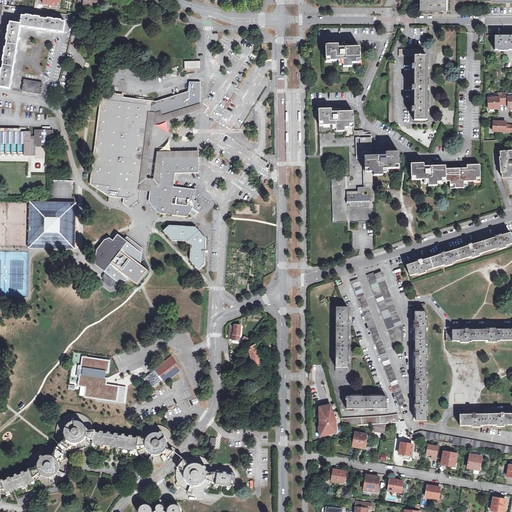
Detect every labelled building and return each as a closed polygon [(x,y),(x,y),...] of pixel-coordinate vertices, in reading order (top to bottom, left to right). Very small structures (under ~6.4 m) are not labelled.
[(447,0),(420,0),(421,10),(447,10),(447,0)] [(20,24),(20,27),(42,30),(43,19),(22,16),(20,24)] [(43,19),(42,30),(63,33),(65,22),(43,19)] [(6,42),(17,44),(20,27),(20,24),(10,23),(6,42)] [(494,49),(511,49),(511,35),(495,36),(494,49)] [(3,67),(13,68),(17,44),(6,42),(3,67)] [(361,47),(349,48),(344,48),(340,48),(340,45),(326,45),(326,48),(327,62),(340,62),(340,65),(344,65),(344,68),(354,68),(354,63),(361,63),(361,47)] [(425,48),(415,48),(414,55),(414,64),(412,64),(412,69),(414,69),(414,86),(412,86),(412,90),(414,90),(414,107),(411,107),(411,111),(414,111),(413,120),(426,120),(426,55),(425,55),(425,48)] [(184,62),(184,70),(200,70),(201,62),(184,62)] [(13,68),(3,67),(0,82),(0,87),(10,89),(13,68)] [(43,83),(24,80),(22,91),(41,94),(43,83)] [(138,201),(139,190),(149,114),(154,114),(159,113),(161,118),(200,106),(200,83),(190,83),(188,93),(155,103),(101,96),(89,184),(108,197),(119,198),(123,199),(122,203),(128,208),(138,201)] [(503,92),(498,93),(498,98),(488,98),(489,109),(499,108),(499,104),(503,104),(503,92)] [(507,92),(503,92),(503,104),(507,104),(508,108),(511,107),(511,96),(507,97),(507,92)] [(161,158),(198,158),(199,158),(200,158),(200,152),(156,153),(155,163),(149,162),(150,152),(153,126),(200,112),(201,106),(200,106),(161,118),(159,113),(154,114),(149,114),(139,190),(149,191),(150,185),(158,186),(161,158)] [(331,110),(319,110),(319,126),(320,149),(350,148),(350,178),(333,178),(333,223),(367,223),(374,223),(374,179),(383,178),(383,175),(388,175),(388,172),(400,172),(400,155),(387,155),(387,159),(377,159),(374,159),(372,137),(365,137),(365,133),(365,132),(355,132),(354,113),(341,113),(331,112),(331,110)] [(506,122),(493,122),(493,132),(511,131),(511,124),(506,125),(506,122)] [(0,130),(0,155),(35,155),(36,145),(52,145),(52,139),(56,139),(56,136),(52,136),(52,130),(34,130),(34,135),(31,135),(31,131),(0,130)] [(503,178),(511,176),(511,154),(511,155),(511,151),(501,152),(503,178)] [(198,174),(198,158),(161,158),(158,186),(150,185),(149,191),(148,202),(156,214),(186,217),(189,214),(193,208),(194,202),(195,191),(172,187),(174,174),(198,174)] [(427,164),(412,163),(412,179),(424,179),(424,183),(429,183),(429,185),(437,185),(438,181),(447,181),(447,184),(456,184),(456,188),(464,188),(464,185),(468,185),(468,181),(480,182),(481,167),(468,167),(467,170),(463,170),(447,170),(447,166),(435,166),(427,166),(427,164)] [(78,202),(72,202),(31,201),(30,246),(77,247),(78,202)] [(193,208),(189,214),(194,217),(196,214),(195,213),(196,211),(198,209),(196,207),(198,205),(196,204),(196,202),(194,202),(193,208)] [(264,243),(265,227),(257,227),(257,222),(250,222),(250,243),(264,243)] [(163,232),(171,242),(186,242),(190,246),(189,261),(198,271),(204,266),(206,240),(195,228),(169,226),(163,232)] [(511,232),(407,265),(410,276),(418,274),(419,275),(426,273),(426,271),(445,265),(445,267),(453,264),(453,263),(472,257),(472,258),(479,256),(479,255),(498,249),(498,250),(506,248),(505,246),(511,244),(511,232)] [(98,250),(95,264),(104,271),(103,282),(110,287),(128,280),(134,286),(145,271),(140,267),(142,253),(118,235),(113,241),(109,239),(106,240),(98,250)] [(377,279),(375,274),(374,272),(367,275),(394,344),(403,344),(402,325),(383,277),(377,279)] [(351,283),(399,408),(404,406),(404,397),(358,279),(351,281),(351,283)] [(416,421),(427,421),(427,412),(428,412),(428,404),(427,404),(427,384),(428,384),(428,376),(426,376),(426,356),(428,357),(427,348),(426,348),(426,328),(427,328),(427,320),(426,320),(426,304),(414,305),(416,421)] [(336,308),(335,367),(343,367),(343,371),(347,371),(347,358),(348,338),(348,318),(348,308),(336,308)] [(233,329),(233,335),(232,340),(237,341),(238,336),(239,336),(241,326),(235,325),(234,330),(233,329)] [(511,329),(445,330),(446,341),(460,341),(460,342),(469,342),(469,341),(488,341),(488,342),(496,342),(497,340),(511,340),(511,329)] [(249,350),(255,369),(262,367),(259,359),(258,359),(257,352),(257,351),(256,346),(249,350)] [(80,387),(79,398),(126,403),(127,387),(106,385),(109,360),(82,357),(81,366),(78,365),(77,378),(79,378),(78,387),(80,387)] [(143,378),(144,379),(151,389),(162,380),(164,382),(181,369),(171,357),(147,375),(143,378)] [(346,409),(386,409),(386,396),(380,396),(377,396),(357,397),(346,397),(346,409)] [(330,405),(328,406),(328,411),(324,411),(324,406),(319,407),(320,435),(328,434),(328,432),(336,431),(336,422),(334,416),(336,416),(335,411),(332,411),(330,405)] [(79,451),(80,451),(82,450),(83,450),(85,449),(86,448),(87,447),(89,447),(90,445),(91,444),(92,444),(95,433),(95,430),(94,430),(94,427),(93,426),(93,425),(92,423),(91,422),(90,421),(89,420),(88,418),(87,417),(86,417),(85,416),(83,415),(82,414),(79,414),(76,413),(75,413),(73,413),(72,414),(70,414),(69,415),(67,415),(66,416),(65,417),(64,418),(62,419),(61,420),(60,422),(58,424),(58,426),(57,427),(57,429),(57,430),(57,432),(57,433),(57,435),(57,436),(58,438),(58,439),(59,441),(60,443),(68,450),(71,450),(72,451),(74,451),(75,451),(77,451),(79,451)] [(380,424),(386,424),(396,422),(400,421),(400,419),(399,420),(398,413),(384,415),(341,418),(344,426),(380,424)] [(460,426),(472,426),(472,427),(480,427),(480,425),(496,425),(496,427),(504,427),(504,425),(511,424),(511,413),(460,415),(460,426)] [(400,421),(396,422),(397,430),(407,429),(404,421),(400,421)] [(140,456),(141,457),(142,459),(143,460),(145,461),(146,462),(148,463),(148,464),(149,464),(149,465),(150,465),(151,465),(152,465),(152,464),(153,464),(155,465),(157,465),(159,464),(161,464),(164,463),(165,462),(167,461),(169,460),(175,450),(176,448),(176,447),(176,444),(176,443),(176,442),(176,440),(175,439),(175,437),(174,436),(174,434),(173,433),(172,432),(171,431),(170,430),(168,429),(166,427),(165,426),(163,426),(162,425),(160,425),(159,425),(158,425),(157,425),(156,425),(154,425),(153,425),(151,425),(150,426),(148,426),(147,427),(146,428),(144,429),(143,430),(142,431),(141,432),(140,433),(140,435),(139,437),(136,451),(138,451),(139,454),(140,455),(140,456)] [(410,436),(410,437),(417,438),(511,454),(511,446),(423,431),(423,433),(417,432),(410,436)] [(136,451),(139,437),(138,437),(137,437),(136,438),(136,439),(125,437),(125,436),(124,435),(123,435),(122,435),(122,436),(122,437),(118,436),(118,434),(114,434),(114,436),(111,435),(110,434),(110,433),(109,433),(108,433),(107,434),(107,435),(95,433),(92,444),(136,451)] [(352,446),(363,448),(366,435),(355,433),(352,446)] [(399,454),(404,455),(404,457),(411,458),(411,456),(413,456),(414,450),(412,449),(413,443),(401,441),(399,454)] [(438,447),(428,445),(426,454),(432,455),(431,459),(436,460),(438,447)] [(43,488),(44,489),(45,489),(46,489),(47,488),(48,488),(49,487),(50,487),(52,487),(53,488),(54,488),(55,488),(56,487),(56,486),(56,485),(58,485),(60,483),(61,483),(62,482),(63,480),(64,480),(65,480),(66,480),(66,479),(67,478),(67,477),(67,476),(66,476),(66,475),(67,473),(67,472),(67,470),(68,469),(68,467),(68,466),(67,463),(67,462),(68,462),(68,461),(68,460),(68,459),(67,459),(67,458),(66,458),(65,458),(64,455),(56,449),(53,448),(53,447),(53,446),(52,446),(51,446),(50,446),(49,446),(48,447),(46,447),(43,448),(43,447),(42,447),(41,447),(40,447),(39,447),(38,448),(38,449),(38,450),(37,450),(36,451),(34,453),(33,453),(32,453),(31,453),(31,454),(30,454),(30,455),(29,456),(30,457),(30,458),(30,460),(29,462),(28,462),(27,462),(26,463),(26,464),(26,465),(26,466),(27,466),(27,467),(28,467),(28,469),(33,482),(35,483),(36,484),(37,485),(38,485),(40,486),(42,487),(43,488)] [(441,464),(447,465),(446,467),(456,468),(457,464),(455,463),(457,454),(443,452),(441,464)] [(211,486),(212,484),(219,485),(220,485),(234,487),(236,476),(235,476),(235,475),(235,474),(234,474),(234,473),(233,473),(232,473),(232,474),(231,474),(231,475),(227,474),(227,473),(224,473),(224,474),(219,474),(219,473),(218,472),(217,472),(217,473),(216,473),(215,473),(214,470),(214,469),(213,467),(213,466),(212,464),(211,463),(210,462),(209,461),(208,460),(207,459),(206,458),(204,457),(202,456),(200,456),(199,455),(197,455),(196,455),(194,455),(193,455),(191,456),(190,456),(188,457),(186,458),(184,459),(177,467),(177,469),(177,470),(176,472),(176,473),(176,474),(176,476),(176,477),(176,478),(177,481),(176,481),(176,482),(175,483),(176,484),(176,485),(177,486),(178,486),(179,486),(180,486),(180,487),(181,488),(182,489),(183,490),(185,491),(187,492),(187,493),(187,494),(187,495),(188,495),(189,495),(190,495),(191,495),(191,494),(191,493),(194,494),(196,494),(197,494),(199,494),(200,493),(203,492),(205,492),(206,491),(207,490),(208,489),(209,488),(210,487),(211,486)] [(467,468),(470,469),(469,470),(480,472),(481,467),(480,467),(481,457),(470,455),(467,468)] [(2,479),(0,480),(5,493),(33,482),(28,469),(27,469),(27,470),(26,470),(26,471),(17,475),(17,474),(16,474),(15,474),(14,474),(14,475),(13,475),(13,476),(10,477),(10,476),(6,478),(7,479),(2,480),(2,479)] [(327,475),(332,476),(331,480),(340,482),(340,484),(346,485),(348,475),(347,475),(347,472),(328,469),(327,475)] [(363,492),(378,494),(379,490),(377,490),(379,478),(366,476),(363,492)] [(388,491),(403,493),(404,485),(403,485),(403,482),(390,480),(388,491)] [(426,496),(440,499),(441,491),(440,490),(440,488),(427,486),(426,496)] [(498,511),(503,511),(504,510),(505,500),(493,497),(490,511),(498,511)] [(155,507),(156,511),(164,510),(164,509),(164,508),(164,506),(163,505),(163,502),(163,500),(162,499),(158,499),(157,500),(157,504),(155,507)] [(356,501),(354,511),(367,511),(368,509),(371,509),(372,503),(356,501)]
